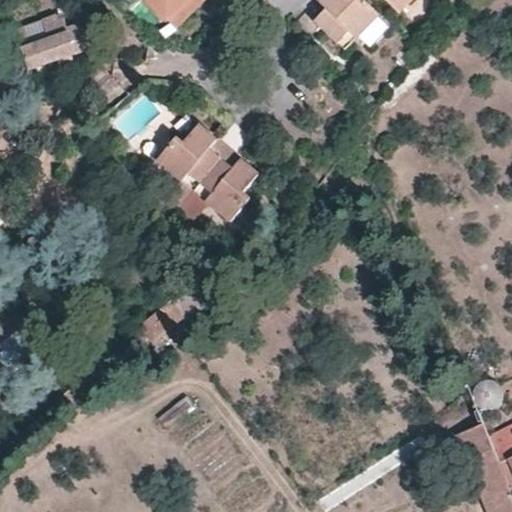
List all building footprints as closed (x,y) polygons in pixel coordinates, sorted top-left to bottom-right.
[(143,0),(153,12),(168,0),(143,0)] [(160,22),(188,0),(168,0),(153,12),(160,22)] [(331,15),(321,25),(344,48),(377,14),(363,0),(351,0),(350,1),(349,0),(318,0),(317,1),(325,9),(331,15)] [(386,0),(398,11),(409,0),(386,0)] [(315,19),(321,25),(331,15),(325,9),(320,14),(315,19)] [(46,39),(21,47),(27,68),(87,48),(97,45),(89,20),(68,27),(65,18),(60,20),(57,14),(41,19),(47,37),(46,39)] [(193,192),(213,167),(202,158),(208,150),(215,142),(196,126),(181,144),(174,137),(155,160),(193,192)] [(202,158),(213,167),(219,159),(214,155),(208,150),(202,158)] [(219,159),(213,167),(224,176),(231,169),(226,165),(219,159)] [(224,176),(213,167),(193,192),(229,222),(249,200),(242,194),(257,176),(239,161),(231,169),(224,176)] [(92,394),(181,318),(185,323),(207,305),(191,287),(80,380),(92,394)] [(503,392),(502,385),(497,379),(489,377),(481,379),(475,385),(473,393),(475,401),(481,406),(490,408),(497,404),(502,399),(503,392)] [(511,425),(489,436),(508,483),(511,481),(511,425)] [(489,436),(485,426),(455,438),(466,464),(472,462),(492,511),(511,511),(511,493),(508,483),(489,436)]
